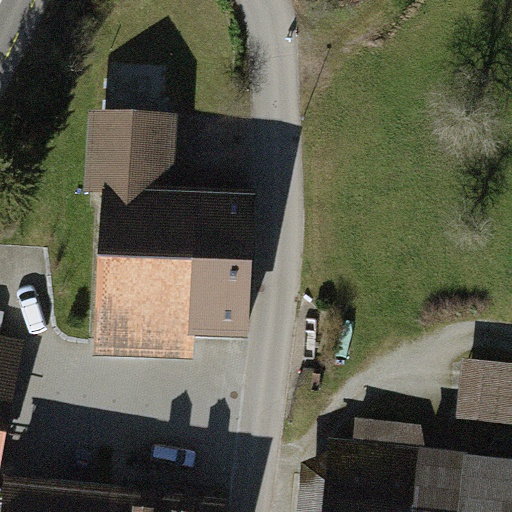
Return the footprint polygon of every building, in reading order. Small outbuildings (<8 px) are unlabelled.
[(169,125),(85,123),(82,343),(232,346),(235,201),(168,200),(169,125)] [(0,392),(11,335),(0,332),(0,392)] [(508,357),(452,352),(447,414),(503,418),(508,357)] [(511,511),(511,448),(414,437),(415,426),(323,416),(312,511),(511,511)] [(213,511),(215,496),(0,477),(0,511),(213,511)]
